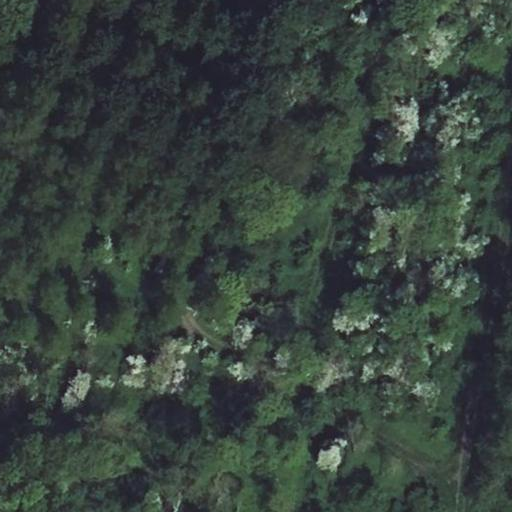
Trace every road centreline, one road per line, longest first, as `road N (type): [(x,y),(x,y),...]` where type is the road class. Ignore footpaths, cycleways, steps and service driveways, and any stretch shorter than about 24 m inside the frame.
road 1 (track): [(0,436),(31,429),(125,463),(157,466),(278,404),(294,387),(309,291),(347,172),(377,0)]
road 2 (track): [(465,480),(426,466),(182,316),(181,294),(208,224)]
road 3 (track): [(462,511),(511,192)]
